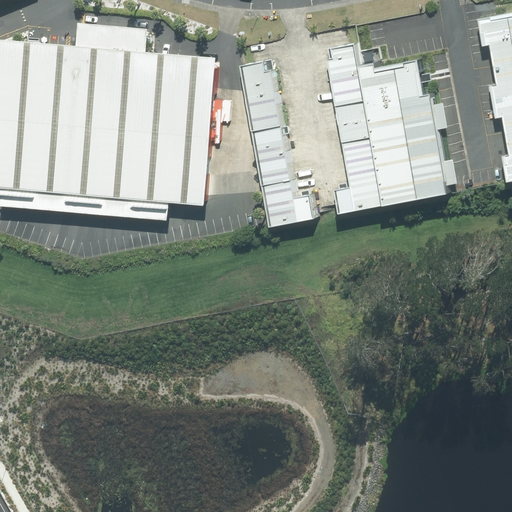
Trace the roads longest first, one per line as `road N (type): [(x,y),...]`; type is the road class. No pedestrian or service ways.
road 1 (track): [(340,511),(365,480),(370,432),(355,377),(308,293)]
road 2 (track): [(218,379),(240,371),(279,374),(320,419),(324,458),(293,511)]
